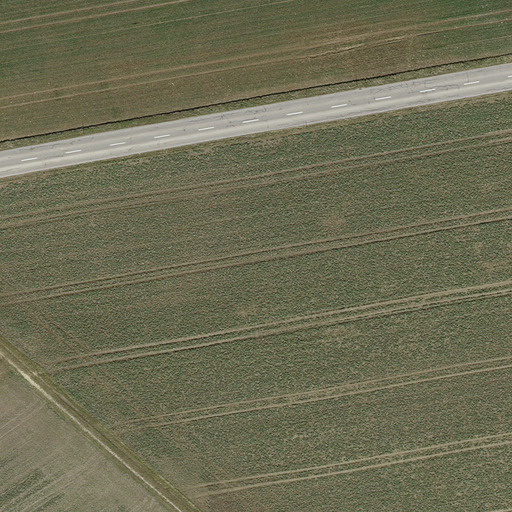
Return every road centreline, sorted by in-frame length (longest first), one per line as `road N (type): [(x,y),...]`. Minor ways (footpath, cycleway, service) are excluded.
road 1 (tertiary): [(0,165),(511,77)]
road 2 (track): [(0,343),(194,511)]
